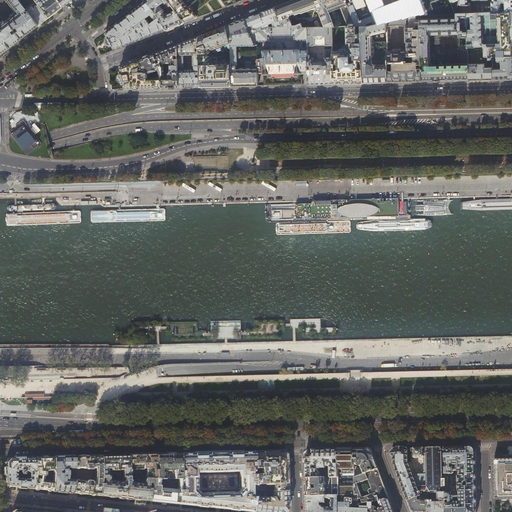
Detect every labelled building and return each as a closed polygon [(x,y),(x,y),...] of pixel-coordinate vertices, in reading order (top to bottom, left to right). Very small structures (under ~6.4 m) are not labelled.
[(3,0),(14,13),(3,21),(18,39),(27,32),(36,25),(25,11),(22,13),(20,11),(23,9),(17,2),(15,0),(3,0)] [(24,10),(25,11),(36,25),(40,22),(46,17),(34,2),(32,0),(25,0),(28,3),(28,4),(28,5),(29,5),(29,6),(24,10)] [(32,0),(34,2),(46,17),(54,12),(60,7),(54,0),(32,0)] [(147,0),(147,1),(155,11),(157,13),(157,14),(163,9),(171,3),(169,0),(147,0)] [(169,0),(171,3),(173,5),(174,7),(176,9),(186,22),(196,18),(197,17),(197,16),(193,13),(196,10),(199,8),(209,0),(223,0),(228,6),(232,4),(242,0),(169,0)] [(293,0),(288,2),(275,7),(282,26),(292,25),(289,17),(290,17),(290,16),(290,15),(295,13),(295,14),(301,12),(301,13),(316,7),(318,11),(319,10),(325,27),(332,27),(335,26),(329,12),(324,0),(293,0)] [(324,0),(329,12),(340,8),(347,23),(354,21),(345,0),(324,0)] [(345,0),(354,21),(356,26),(361,26),(367,26),(367,24),(373,22),(373,23),(375,22),(375,24),(381,23),(372,0),(345,0)] [(372,0),(381,23),(386,22),(385,19),(389,17),(391,20),(417,15),(415,9),(420,8),(422,14),(428,13),(426,9),(422,0),(372,0)] [(422,0),(426,9),(451,3),(449,0),(422,0)] [(449,0),(451,3),(455,13),(459,4),(457,1),(457,0),(449,0)] [(511,0),(460,0),(460,1),(459,4),(455,13),(471,13),(470,2),(470,1),(469,1),(469,0),(473,0),(474,0),(479,0),(492,0),(493,1),(492,1),(492,2),(492,12),(511,11),(511,0)] [(115,25),(105,33),(107,37),(106,38),(105,39),(105,40),(105,41),(105,42),(105,43),(106,45),(107,46),(108,46),(109,46),(110,46),(110,47),(111,46),(112,46),(114,50),(143,39),(166,30),(162,22),(160,23),(159,20),(161,19),(157,14),(157,13),(155,15),(153,13),(155,11),(147,1),(115,25)] [(169,8),(173,5),(171,3),(163,9),(164,11),(168,8),(168,9),(169,8)] [(254,15),(245,19),(251,34),(270,27),(282,26),(275,7),(271,8),(263,12),(254,15)] [(168,14),(168,9),(168,8),(164,11),(163,9),(157,14),(161,19),(162,22),(166,30),(176,26),(186,22),(176,9),(175,10),(174,9),(172,10),(172,11),(172,13),(168,14)] [(511,11),(492,12),(471,13),(455,13),(428,13),(422,14),(419,14),(420,41),(429,41),(430,51),(438,51),(467,50),(467,47),(484,47),(484,57),(493,57),(494,57),(494,54),(492,54),(492,53),(497,53),(497,57),(511,56),(511,11)] [(387,32),(387,42),(388,42),(388,26),(391,25),(395,24),(398,24),(402,24),(405,25),(406,42),(407,42),(407,50),(401,50),(401,49),(393,49),(393,51),(387,51),(388,82),(396,82),(410,82),(422,81),(420,41),(419,14),(417,15),(391,20),(387,21),(387,32)] [(232,23),(226,26),(231,43),(231,44),(231,46),(237,46),(237,45),(250,45),(257,45),(257,44),(255,45),(251,34),(245,19),(242,20),(232,23)] [(0,23),(0,53),(11,45),(18,39),(3,21),(0,23)] [(387,51),(387,47),(387,42),(372,43),(372,36),(373,35),(387,32),(387,21),(386,22),(381,23),(375,24),(367,26),(361,26),(362,62),(363,62),(363,63),(363,68),(363,83),(376,82),(388,82),(387,51)] [(296,25),(292,25),(282,26),(270,27),(251,34),(255,45),(257,44),(257,42),(268,41),(269,41),(269,36),(294,35),(294,40),(295,41),(307,40),(307,39),(303,27),(301,23),(296,25)] [(212,31),(199,36),(199,48),(199,51),(199,53),(208,53),(209,53),(209,48),(210,48),(211,49),(212,49),(226,44),(231,44),(231,43),(226,26),(212,31)] [(346,51),(346,50),(340,50),(340,51),(333,51),(333,57),(333,64),(333,83),(348,83),(363,83),(363,68),(360,68),(360,63),(363,63),(363,62),(362,62),(361,26),(356,26),(346,26),(347,44),(350,44),(350,51),(346,51)] [(332,27),(325,27),(303,27),(307,39),(307,40),(307,46),(313,46),(314,45),(315,45),(316,45),(323,45),(324,45),(325,45),(326,45),(333,45),(332,27)] [(199,48),(199,36),(194,38),(183,42),(178,44),(180,87),(201,87),(199,53),(199,51),(197,51),(196,48),(199,48)] [(467,50),(438,51),(438,57),(439,64),(430,65),(430,57),(430,51),(429,41),(420,41),(422,81),(433,81),(457,80),(469,80),(468,64),(467,50)] [(166,49),(155,54),(162,72),(162,88),(171,88),(180,87),(178,44),(166,49)] [(237,46),(231,46),(231,64),(232,83),(232,86),(245,86),(258,85),(258,72),(258,65),(252,65),(252,64),(245,65),(245,69),(244,69),(243,68),(241,68),(239,68),(238,69),(236,69),(236,66),(238,66),(237,59),(241,59),(241,53),(237,53),(237,46)] [(493,79),(493,57),(484,57),(484,47),(467,47),(467,50),(468,64),(469,80),(481,80),(493,79)] [(258,59),(258,65),(258,72),(263,72),(263,75),(264,86),(281,85),(302,84),(302,73),(308,73),(307,54),(307,50),(301,50),(300,49),(264,49),(262,51),(262,58),(258,59)] [(209,64),(208,53),(199,53),(201,87),(215,86),(227,86),(232,86),(232,83),(231,64),(209,64)] [(119,81),(121,82),(123,82),(123,84),(124,84),(125,89),(151,88),(162,88),(162,72),(155,54),(138,60),(121,67),(122,71),(121,71),(121,73),(120,74),(119,74),(118,75),(118,76),(117,77),(117,78),(117,79),(118,80),(119,81)] [(313,54),(307,54),(308,73),(308,84),(321,84),(333,83),(333,64),(333,57),(325,57),(325,63),(313,63),(313,54)] [(511,56),(497,57),(494,57),(493,57),(493,79),(504,79),(507,79),(511,78),(511,56)] [(229,174),(228,151),(181,153),(182,175),(229,174)] [(320,328),(320,318),(290,319),(291,324),(291,328),(294,328),(305,328),(306,337),(337,336),(336,327),(320,328)] [(246,338),(280,337),(280,330),(285,330),(285,324),(285,319),(255,320),(255,329),(246,329),(246,333),(246,338)] [(226,339),(242,338),(242,333),(241,320),(211,320),(211,334),(211,339),(226,339)] [(197,330),(197,321),(167,321),(167,328),(167,333),(172,333),(172,339),(206,339),(205,334),(205,331),(204,331),(204,330),(197,330)] [(116,341),(149,341),(149,331),(162,331),(162,328),(161,322),(131,323),(131,332),(116,332),(116,341)] [(445,474),(445,447),(435,447),(414,448),(414,456),(414,458),(424,458),(425,474),(426,491),(427,493),(428,493),(438,493),(439,493),(443,486),(446,486),(445,476),(445,474)] [(459,447),(445,447),(445,474),(452,474),(453,474),(453,473),(453,465),(459,465),(459,476),(459,475),(458,475),(458,476),(457,476),(458,491),(459,491),(459,501),(454,501),(454,495),(454,494),(453,494),(453,493),(446,493),(446,511),(476,511),(476,491),(476,451),(471,447),(459,447)] [(414,456),(414,448),(404,448),(393,448),(394,450),(391,451),(392,455),(393,457),(394,462),(393,462),(402,485),(407,500),(421,495),(420,493),(420,492),(422,491),(422,492),(423,492),(424,492),(425,492),(426,492),(426,491),(425,474),(417,474),(412,462),(412,456),(414,456)] [(347,449),(338,450),(338,460),(338,464),(338,469),(342,469),(350,469),(354,469),(354,465),(354,449),(347,449)] [(364,449),(354,449),(354,465),(359,465),(360,466),(361,467),(364,474),(378,469),(376,462),(373,455),(371,454),(371,451),(370,450),(369,450),(368,450),(367,450),(366,450),(364,449)] [(338,460),(338,450),(323,450),(310,450),(309,450),(305,455),(305,465),(306,478),(321,478),(321,472),(319,470),(318,469),(319,468),(325,468),(326,467),(326,466),(328,466),(330,467),(330,477),(338,477),(338,475),(338,469),(338,464),(335,464),(335,460),(338,460)] [(254,452),(255,469),(255,476),(255,486),(255,492),(263,492),(263,491),(259,491),(259,487),(257,486),(257,485),(267,485),(267,490),(272,490),(272,492),(273,492),(287,491),(287,472),(286,455),(282,451),(278,451),(269,451),(254,452)] [(241,452),(230,452),(201,453),(194,453),(181,454),(181,478),(179,479),(179,490),(180,497),(179,504),(192,505),(216,508),(240,510),(253,511),(255,498),(252,498),(252,486),(255,486),(255,476),(252,476),(252,469),(255,469),(254,452),(241,452)] [(170,454),(156,454),(156,464),(157,464),(158,469),(156,469),(156,479),(165,479),(164,470),(171,470),(173,473),(173,479),(179,479),(181,478),(181,454),(181,453),(170,454)] [(141,454),(128,455),(129,471),(130,471),(130,470),(144,469),(146,469),(147,478),(152,479),(156,479),(156,469),(154,469),(154,464),(156,464),(156,454),(141,454)] [(96,478),(95,482),(92,482),(92,481),(91,481),(87,480),(86,481),(83,481),(74,480),(73,493),(88,494),(100,496),(101,484),(102,479),(102,475),(101,455),(89,456),(74,456),(75,468),(83,468),(83,469),(87,469),(88,470),(92,470),(93,469),(93,468),(96,468),(96,473),(96,478)] [(116,455),(101,455),(102,475),(108,476),(107,469),(110,469),(111,470),(124,470),(124,476),(129,476),(129,471),(128,455),(116,455)] [(52,471),(52,472),(54,472),(53,456),(44,457),(35,457),(35,474),(35,476),(36,477),(37,477),(38,477),(39,477),(39,476),(39,480),(35,480),(34,489),(43,490),(52,491),(53,482),(43,481),(43,479),(44,478),(45,477),(45,476),(46,471),(52,471)] [(64,456),(53,456),(54,472),(54,474),(53,478),(53,481),(53,482),(52,491),(63,492),(73,493),(74,480),(67,479),(68,475),(68,471),(69,471),(70,469),(75,469),(75,468),(74,456),(64,456)] [(6,481),(10,486),(13,487),(22,488),(34,489),(35,480),(35,476),(35,474),(35,457),(27,457),(17,457),(10,458),(9,458),(5,462),(5,472),(6,481)] [(511,464),(497,464),(498,496),(511,495),(511,464)] [(350,475),(350,469),(342,469),(342,475),(338,475),(338,477),(339,495),(355,495),(354,477),(354,475),(350,475)] [(377,501),(390,499),(384,484),(378,469),(364,474),(354,477),(355,495),(359,495),(358,504),(373,502),(377,501)] [(108,476),(102,475),(102,479),(104,479),(104,484),(101,484),(100,496),(114,497),(138,500),(150,501),(151,489),(148,489),(148,484),(151,484),(152,479),(147,478),(145,478),(144,479),(144,484),(130,483),(129,481),(129,479),(132,480),(132,477),(129,476),(124,476),(124,480),(122,481),(122,482),(107,480),(108,476)] [(339,495),(338,477),(330,477),(331,496),(338,495),(339,495)] [(323,478),(321,478),(306,478),(306,488),(306,497),(323,496),(323,478)] [(156,479),(152,479),(151,484),(151,489),(150,501),(153,501),(158,502),(172,503),(179,504),(180,497),(179,490),(179,479),(173,479),(165,479),(156,479)] [(286,511),(288,511),(287,491),(273,492),(273,496),(272,497),(255,498),(253,511),(257,511),(286,511)] [(428,494),(428,493),(427,493),(421,495),(407,500),(411,511),(428,511),(428,501),(428,500),(423,500),(423,498),(423,497),(422,497),(428,494)] [(446,493),(439,493),(438,493),(438,499),(438,500),(439,500),(439,502),(433,502),(433,501),(428,501),(428,511),(446,511),(446,493)] [(338,511),(338,495),(331,496),(326,496),(326,497),(326,498),(327,498),(329,498),(329,499),(331,499),(331,507),(325,507),(325,511),(338,511)] [(355,495),(339,495),(338,495),(338,511),(373,511),(372,511),(372,510),(370,509),(373,509),(373,502),(358,504),(359,495),(355,495)] [(306,497),(306,508),(307,511),(314,511),(325,511),(325,507),(325,496),(323,496),(306,497)] [(390,499),(377,501),(379,506),(374,511),(394,511),(392,507),(390,499)]
